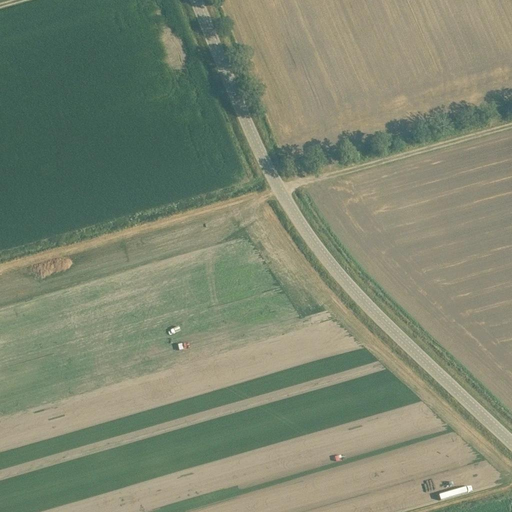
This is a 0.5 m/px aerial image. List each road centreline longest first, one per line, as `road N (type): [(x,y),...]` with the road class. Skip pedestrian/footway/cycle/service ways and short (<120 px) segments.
road 1 (tertiary): [(511,438),(324,252),(282,188),(196,0)]
road 2 (track): [(282,188),(511,123)]
